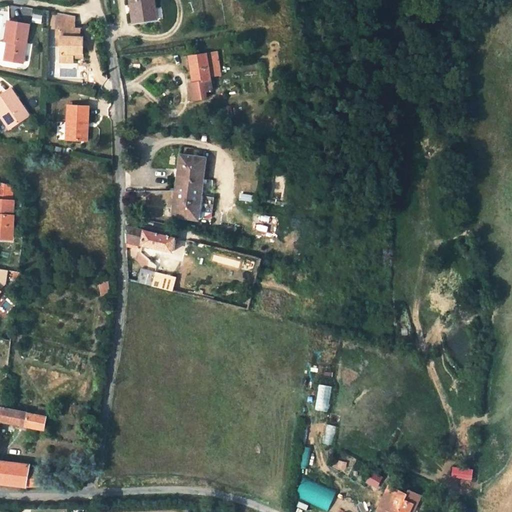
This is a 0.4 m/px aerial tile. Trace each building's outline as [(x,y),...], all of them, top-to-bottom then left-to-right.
[(121,0),(125,30),(147,27),(143,0),(121,0)] [(20,19),(20,6),(8,6),(8,19),(20,19)] [(18,26),(7,25),(6,32),(17,34),(18,26)] [(30,28),(18,26),(17,34),(6,32),(4,46),(7,47),(4,66),(23,68),(30,28)] [(79,30),(60,30),(60,34),(60,48),(60,62),(79,62),(79,60),(82,60),(82,39),(79,39),(79,30)] [(208,62),(179,67),(182,92),(181,92),(183,109),(195,108),(194,103),(204,102),(202,88),(211,87),(208,62)] [(13,92),(0,100),(0,116),(2,119),(7,116),(13,126),(28,117),(13,92)] [(92,105),(68,106),(69,141),(87,141),(87,125),(92,125),(92,105)] [(7,116),(2,119),(8,129),(13,126),(7,116)] [(194,208),(197,188),(204,189),(206,179),(208,165),(195,163),(183,161),(181,176),(177,205),(174,223),(199,226),(200,218),(202,209),(194,208)] [(204,189),(197,188),(194,208),(202,209),(203,200),(204,189)] [(0,243),(9,244),(10,208),(0,207),(0,243)] [(176,244),(127,232),(128,247),(141,250),(173,258),(176,244)] [(141,250),(128,247),(128,253),(139,255),(141,250)] [(139,283),(155,287),(157,274),(141,270),(139,283)] [(173,292),(176,279),(157,274),(155,287),(173,292)] [(0,449),(1,450),(5,424),(51,431),(52,412),(43,411),(42,417),(8,411),(0,410),(0,449)] [(334,434),(337,426),(328,423),(326,431),(334,434)] [(40,475),(40,470),(0,466),(0,485),(30,490),(55,490),(53,474),(40,475)] [(453,466),(451,476),(472,479),(473,469),(453,466)] [(329,509),(335,488),(301,478),(295,499),(329,509)] [(374,505),(377,501),(368,496),(365,500),(374,505)] [(388,500),(383,511),(414,511),(406,508),(388,500)] [(420,511),(423,506),(410,500),(406,508),(414,511),(420,511)]
